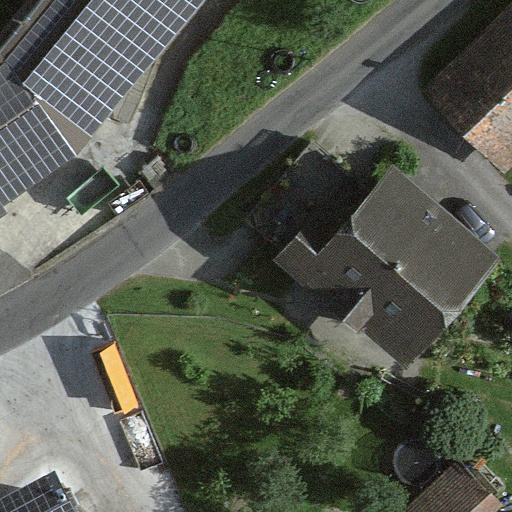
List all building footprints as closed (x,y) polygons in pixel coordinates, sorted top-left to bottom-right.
[(210,0),(43,0),(6,46),(0,49),(0,211),(77,160),(109,123),(210,0)] [(511,28),(441,97),(511,171),(511,28)] [(511,271),(511,250),(414,171),(371,224),(340,199),(298,251),(437,363),(511,271)] [(0,511),(72,511),(45,459),(0,482),(0,511)] [(468,463),(421,509),(423,511),(496,511),(506,503),(468,463)]
